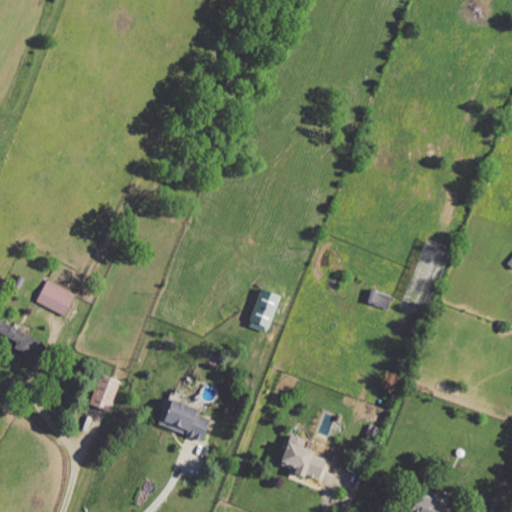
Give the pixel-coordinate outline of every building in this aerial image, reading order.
[(74,293),(43,281),(35,304),(65,315),(74,293)] [(279,297),(257,289),(244,327),(266,334),(279,297)] [(13,349),(32,359),(41,343),(0,321),(0,334),(16,343),(13,349)] [(86,405),(107,413),(119,383),(98,374),(86,405)] [(202,441),(208,421),(193,415),(195,410),(164,399),(155,424),(202,441)] [(323,460),(306,455),(308,451),(297,448),(300,439),(284,434),(274,464),(290,469),(289,472),(317,481),(323,460)] [(456,511),(411,495),(405,511),(456,511)]
